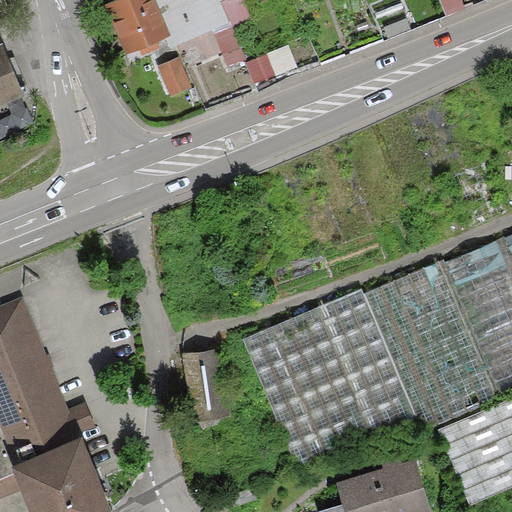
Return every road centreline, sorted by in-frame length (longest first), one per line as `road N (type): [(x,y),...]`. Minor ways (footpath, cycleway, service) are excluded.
road 1 (primary): [(511,22),(118,176)]
road 2 (residential): [(194,511),(161,444),(159,356),(134,250)]
road 3 (residential): [(118,176),(47,0)]
road 4 (primary): [(0,228),(118,176)]
